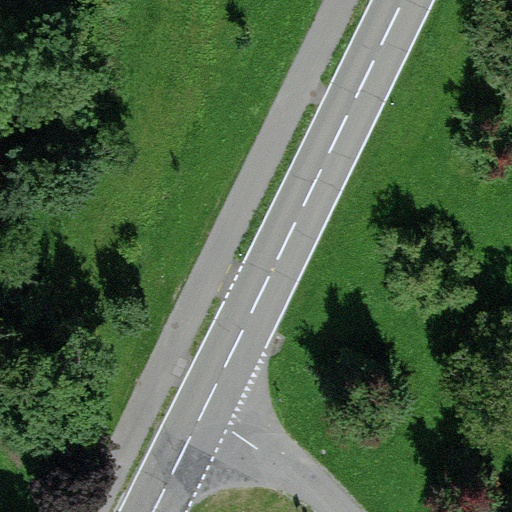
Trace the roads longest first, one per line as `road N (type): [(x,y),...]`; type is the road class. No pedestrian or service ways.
road 1 (secondary): [(202,415),(405,0)]
road 2 (residential): [(202,415),(340,511)]
